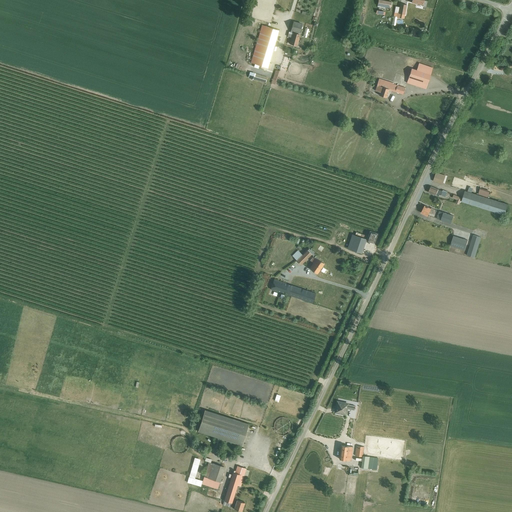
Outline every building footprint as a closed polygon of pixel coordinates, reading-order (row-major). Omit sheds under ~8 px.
[(394,12),(394,16),(397,17),(404,18),(405,14),(406,5),(400,3),(399,7),(395,6),(394,12)] [(293,33),(290,44),(297,46),(300,35),(299,34),(302,24),(293,22),(290,32),(293,33)] [(255,49),(271,54),(279,30),(262,25),(255,49)] [(253,74),(252,79),(265,83),(267,78),(253,74)] [(408,78),(407,83),(425,89),(427,84),(408,78)] [(397,86),(392,84),(392,83),(379,79),(375,91),(379,92),(378,95),(386,98),(388,89),(395,92),(403,94),(405,88),(397,86)] [(430,186),(427,192),(435,195),(438,196),(439,194),(445,197),(447,192),(443,190),(442,191),(430,186)] [(460,201),(503,215),(506,204),(464,191),(460,201)] [(432,214),(434,209),(431,207),(431,208),(424,205),(420,212),(427,215),(429,212),(432,214)] [(438,214),(437,218),(451,223),(453,216),(439,211),(438,214)] [(511,229),(479,221),(477,230),(511,240),(511,239),(511,229)] [(481,237),(473,235),(467,255),(474,257),(481,237)] [(352,236),(349,249),(361,252),(363,246),(366,247),(368,239),(352,236)] [(468,240),(453,236),(450,245),(465,250),(468,240)] [(481,256),(490,259),(495,242),(485,239),(481,256)] [(302,254),(298,250),(292,256),(301,265),(311,254),(313,256),(315,254),(311,249),(310,250),(309,249),(307,250),(302,254)] [(323,263),(315,258),(316,256),(314,255),(313,257),(312,256),(310,260),(313,263),(310,268),(317,273),(323,263)] [(312,303),(315,293),(273,279),(270,289),(312,303)] [(336,411),(345,413),(346,408),(354,410),(354,406),(347,405),(347,404),(337,402),(336,411)] [(241,445),(248,424),(205,410),(198,431),(241,445)] [(275,464),(282,447),(276,444),(268,461),(275,464)] [(351,460),(352,446),(341,445),(339,458),(351,460)] [(363,446),(356,445),(355,455),(362,456),(363,446)] [(369,456),(362,455),(361,467),(367,468),(369,456)] [(189,477),(187,482),(200,486),(202,481),(195,479),(200,459),(194,458),(189,475),(189,477)] [(218,488),(225,466),(210,462),(209,461),(202,483),(218,488)] [(233,497),(237,485),(241,486),(247,468),(237,465),(235,472),(233,472),(224,500),(232,502),(232,501),(233,502),(233,503),(235,503),(235,505),(234,504),(232,508),(241,511),(244,502),(236,500),(237,498),(233,497)]
